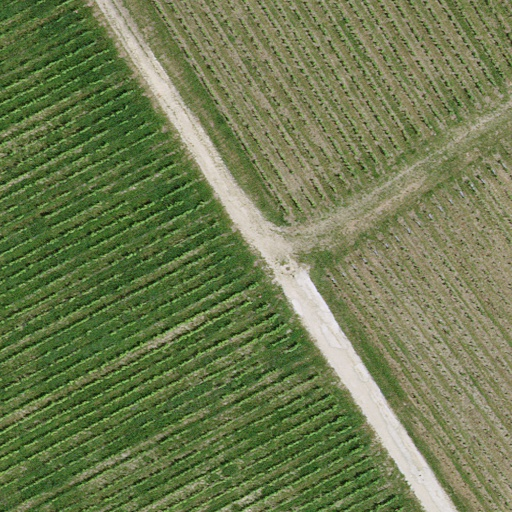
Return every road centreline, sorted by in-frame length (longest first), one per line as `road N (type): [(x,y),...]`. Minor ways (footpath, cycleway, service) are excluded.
road 1 (track): [(285,267),(115,0)]
road 2 (track): [(447,511),(285,267)]
road 3 (track): [(511,116),(285,267)]
